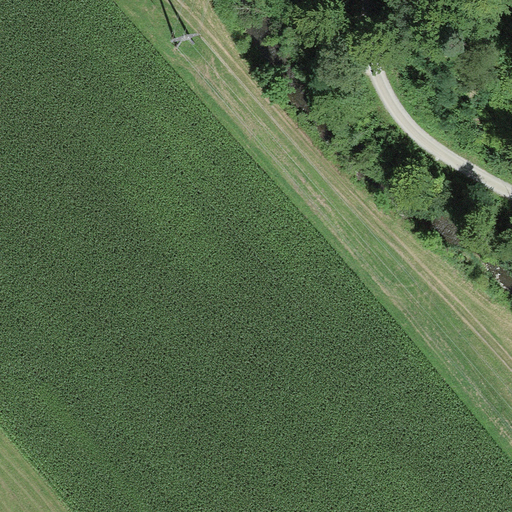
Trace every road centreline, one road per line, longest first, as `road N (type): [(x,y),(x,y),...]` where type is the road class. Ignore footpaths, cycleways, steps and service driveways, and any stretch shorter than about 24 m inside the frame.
road 1 (track): [(169,0),(511,375)]
road 2 (track): [(511,188),(417,135),(377,82),(364,0)]
